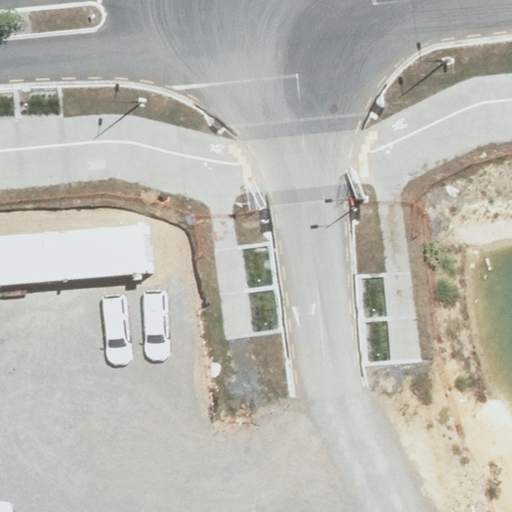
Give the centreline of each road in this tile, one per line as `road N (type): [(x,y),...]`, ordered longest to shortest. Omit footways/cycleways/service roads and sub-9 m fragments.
road 1 (residential): [(273,35),(291,74),(349,511)]
road 2 (tertiary): [(273,35),(0,61)]
road 3 (tertiary): [(511,10),(273,35)]
